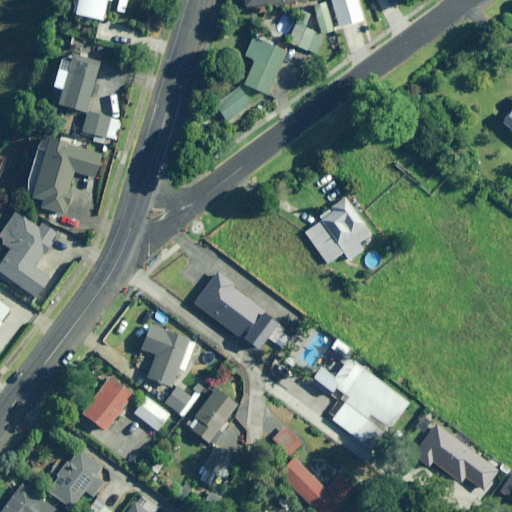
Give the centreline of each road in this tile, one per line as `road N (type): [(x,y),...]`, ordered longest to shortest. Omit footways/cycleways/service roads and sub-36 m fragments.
road 1 (residential): [(218,184),(463,0)]
road 2 (tertiary): [(0,420),(126,241)]
road 3 (tertiary): [(144,183),(197,0)]
